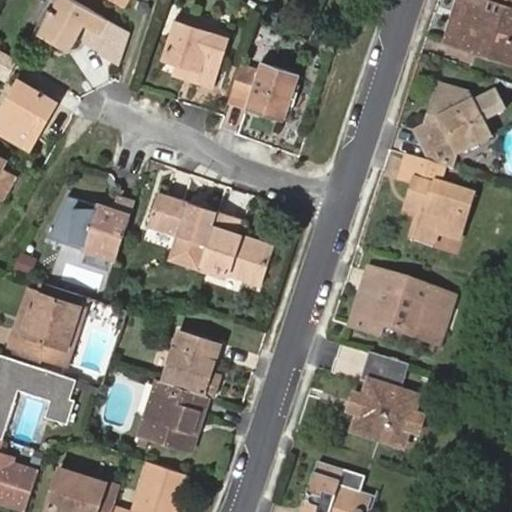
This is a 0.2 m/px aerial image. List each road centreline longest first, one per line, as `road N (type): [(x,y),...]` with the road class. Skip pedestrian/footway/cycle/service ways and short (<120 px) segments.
road 1 (residential): [(240,511),(343,204)]
road 2 (residential): [(343,204),(112,113)]
road 3 (residential): [(343,204),(410,0)]
